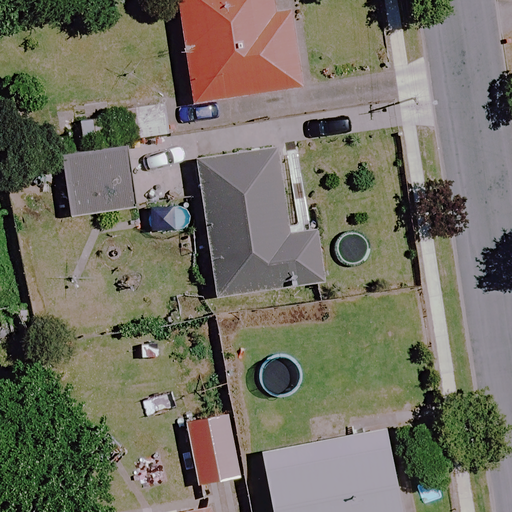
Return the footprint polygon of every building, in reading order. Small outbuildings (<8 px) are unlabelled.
[(270,12),(267,0),(173,0),(190,106),(297,90),(284,10),(270,12)] [(67,109),(71,147),(167,139),(164,109),(129,112),(130,118),(111,120),(110,105),(67,109)] [(198,157),(194,157),(126,167),(124,149),(60,158),(69,219),(133,210),(199,201),(211,299),(323,285),(316,228),(287,232),(277,147),(198,157)] [(238,480),(227,418),(185,425),(196,488),(238,480)] [(400,511),(385,431),(259,456),(270,511),(400,511)]
